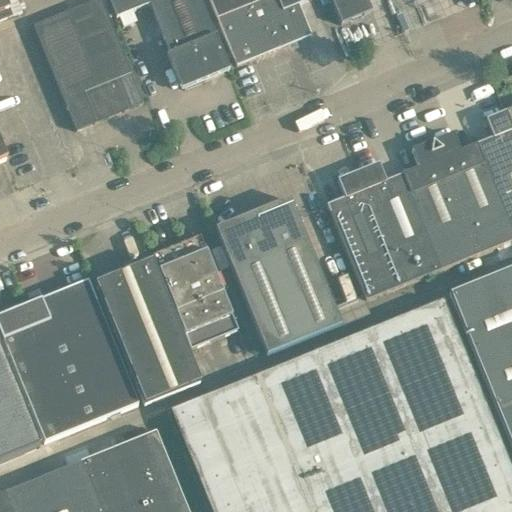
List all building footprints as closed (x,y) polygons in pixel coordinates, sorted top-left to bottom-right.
[(0,22),(22,13),(17,0),(0,0),(0,163),(6,161),(0,146),(0,22)] [(93,125),(114,117),(143,105),(100,0),(33,27),(76,132),(93,125)] [(117,19),(149,6),(180,80),(224,62),(198,0),(108,0),(116,19),(117,19)] [(311,36),(298,5),(311,0),(209,0),(237,67),(311,36)] [(365,0),(331,0),(341,24),(371,13),(365,0)] [(322,32),(333,28),(326,10),(315,15),(322,32)] [(410,31),(403,13),(396,16),(403,33),(410,31)] [(511,133),(504,114),(486,122),(493,139),(475,147),(511,238),(511,133)] [(452,135),(412,152),(419,170),(401,177),(440,272),(511,242),(511,238),(475,147),(459,153),(452,135)] [(385,183),(378,166),(357,174),(403,287),(440,272),(401,177),(385,183)] [(345,200),(327,207),(365,302),(403,287),(357,174),(337,182),(345,200)] [(266,357),(341,327),(289,201),(248,218),(246,219),(245,220),(245,221),(245,222),(245,223),(245,224),(245,225),(245,226),(237,229),(235,224),(217,231),(215,231),(266,357)] [(199,237),(152,257),(190,351),(238,331),(199,237)] [(151,263),(95,286),(144,407),(199,384),(151,263)] [(511,270),(449,296),(511,451),(511,270)] [(8,315),(0,318),(0,337),(44,445),(137,407),(87,283),(63,293),(16,312),(8,315)] [(511,511),(511,473),(442,303),(368,334),(440,511),(511,511)] [(312,356),(375,511),(440,511),(368,334),(312,356)] [(0,349),(0,465),(36,451),(40,449),(0,349)] [(209,511),(375,511),(312,356),(169,414),(209,511)] [(142,428),(119,437),(123,447),(146,438),(142,428)] [(186,511),(155,434),(146,438),(123,447),(79,465),(98,511),(186,511)] [(98,511),(79,465),(6,494),(13,511),(98,511)] [(0,511),(13,511),(6,494),(0,496),(0,511)]
